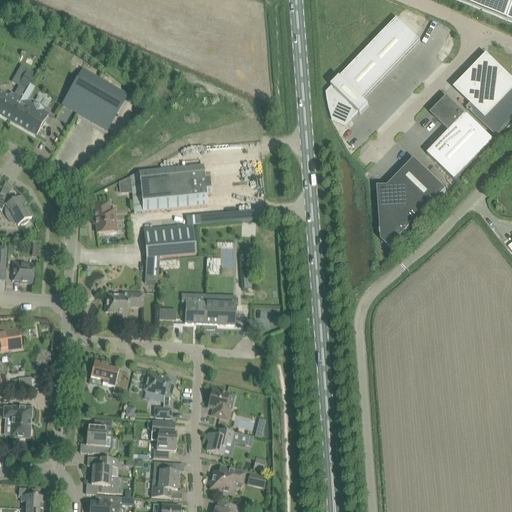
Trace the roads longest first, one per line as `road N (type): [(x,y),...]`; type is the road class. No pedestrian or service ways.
road 1 (primary): [(334,511),(296,0)]
road 2 (unclassified): [(372,511),(362,307),(511,159)]
road 3 (unclassified): [(68,304),(72,221),(38,163),(0,141)]
road 4 (unclassified): [(369,160),(469,49),(478,28)]
road 5 (residential): [(195,511),(201,351)]
road 6 (residential): [(65,338),(201,351)]
road 7 (unclassified): [(54,471),(65,338)]
